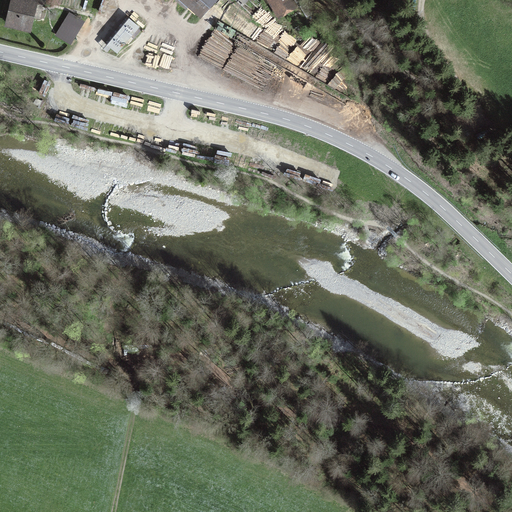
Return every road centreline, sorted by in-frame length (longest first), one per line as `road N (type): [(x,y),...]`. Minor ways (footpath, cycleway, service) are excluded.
road 1 (secondary): [(511,274),(438,203),(330,135),(0,52)]
road 2 (track): [(0,343),(373,511)]
road 3 (track): [(333,0),(449,114),(469,123),(475,106),(428,44),(422,0)]
